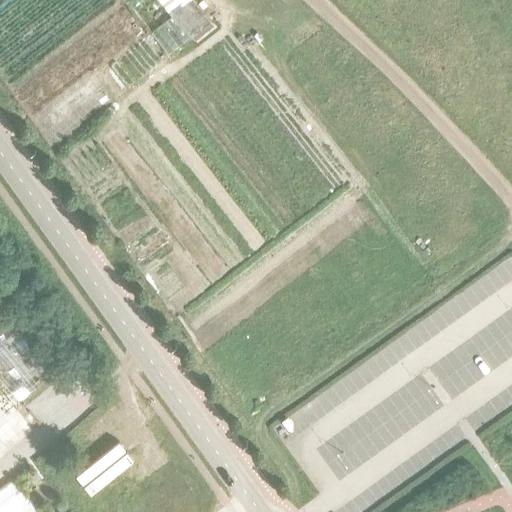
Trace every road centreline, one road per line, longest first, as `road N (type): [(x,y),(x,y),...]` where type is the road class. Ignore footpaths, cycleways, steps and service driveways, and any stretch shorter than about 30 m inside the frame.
road 1 (unclassified): [(258,511),(0,151)]
road 2 (track): [(427,269),(210,0)]
road 3 (unknown): [(511,285),(314,427),(309,453)]
road 4 (unknown): [(333,492),(511,363)]
